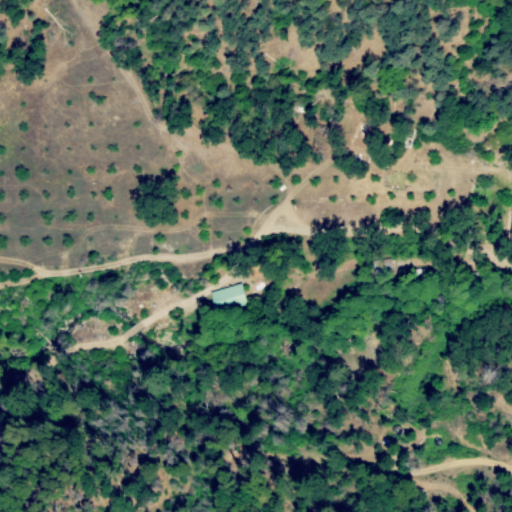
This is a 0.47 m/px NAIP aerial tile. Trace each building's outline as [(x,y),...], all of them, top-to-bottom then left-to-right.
[(357,123),(349,146),(337,142),(345,119),(357,123)] [(374,275),(372,260),(394,258),(395,273),(374,275)] [(257,293),(254,288),(264,281),(267,287),(257,293)] [(212,294),(241,283),(250,306),(221,317),(212,294)] [(179,299),(196,297),(197,312),(180,314),(179,299)] [(89,333),(90,312),(128,312),(128,334),(89,333)] [(389,447),(382,443),(385,438),(392,442),(389,447)]
